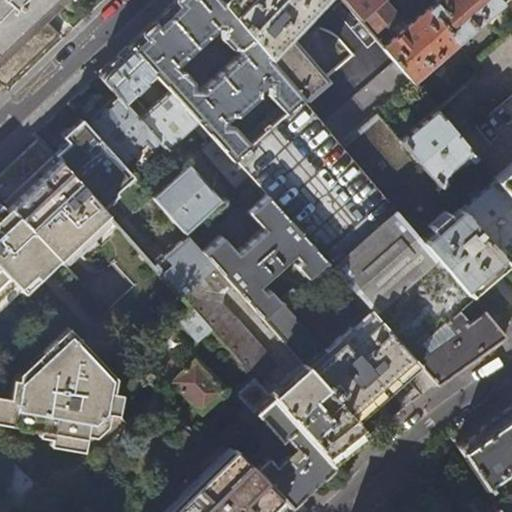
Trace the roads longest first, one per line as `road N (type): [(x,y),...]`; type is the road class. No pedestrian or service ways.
road 1 (residential): [(511,368),(375,462),(326,511)]
road 2 (residential): [(0,131),(136,0)]
